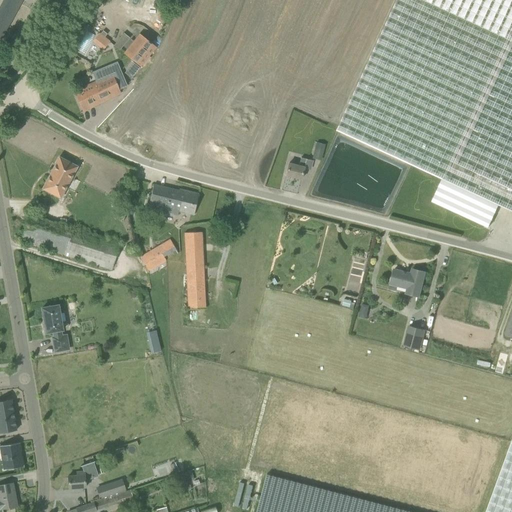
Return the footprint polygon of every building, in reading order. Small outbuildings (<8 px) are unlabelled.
[(4,0),(0,8),(0,40),(0,41),(22,0),(4,0)] [(511,0),(397,0),(337,130),(511,211),(511,0)] [(95,34),(89,31),(92,26),(86,24),(73,50),(85,56),(95,34)] [(123,32),(112,43),(118,49),(129,37),(123,32)] [(140,67),(156,47),(140,34),(124,53),(140,67)] [(140,68),(133,62),(127,69),(134,75),(140,68)] [(120,93),(125,88),(119,72),(82,88),(75,91),(83,111),(98,104),(97,103),(99,102),(100,104),(120,93)] [(313,158),(321,160),(325,144),(317,142),(313,158)] [(43,188),(56,195),(61,198),(77,167),(59,157),(43,188)] [(289,163),(286,175),(301,179),(304,168),(310,169),(313,160),(301,157),(299,166),(289,163)] [(166,208),(165,212),(177,215),(178,211),(194,215),(199,194),(179,189),(179,190),(154,184),(149,204),(166,208)] [(74,229),(64,226),(29,215),(21,241),(64,254),(74,229)] [(74,229),(64,254),(64,255),(112,269),(120,242),(85,231),(86,228),(79,226),(78,229),(74,228),(74,229)] [(185,233),(188,309),(205,308),(202,232),(185,233)] [(176,250),(175,250),(172,244),(169,239),(157,246),(164,257),(176,250)] [(166,260),(164,257),(157,246),(140,257),(149,271),(166,260)] [(394,270),(392,279),(389,289),(396,291),(397,287),(406,289),(405,293),(419,297),(425,272),(412,269),(411,274),(406,273),(406,271),(404,271),(404,272),(394,270)] [(352,298),(345,296),(343,303),(351,305),(352,298)] [(55,352),(69,349),(66,335),(62,336),(61,330),(63,330),(61,322),(65,321),(64,313),(60,314),(58,305),(42,308),(43,318),(44,323),(46,333),(53,332),(54,337),(52,338),(55,352)] [(419,350),(424,331),(409,327),(404,346),(419,350)] [(153,354),(161,352),(156,331),(148,333),(153,354)] [(0,432),(17,430),(11,400),(0,401),(0,432)] [(511,511),(511,442),(486,511),(511,511)] [(0,445),(0,447),(4,470),(23,467),(19,443),(0,445)] [(85,487),(84,480),(97,476),(93,463),(95,461),(80,466),(81,467),(82,466),(83,471),(76,472),(77,475),(68,476),(69,489),(85,487)] [(171,470),(169,463),(154,469),(156,476),(171,470)] [(257,511),(412,511),(267,474),(257,511)] [(99,499),(109,496),(126,491),(122,479),(96,487),(99,499)] [(235,491),(248,494),(250,486),(237,482),(235,491)] [(2,511),(2,509),(17,506),(12,483),(0,485),(0,511),(2,511)] [(96,511),(126,501),(133,499),(130,490),(94,502),(96,510),(96,511)] [(94,502),(76,508),(77,511),(90,511),(96,510),(94,502)]
